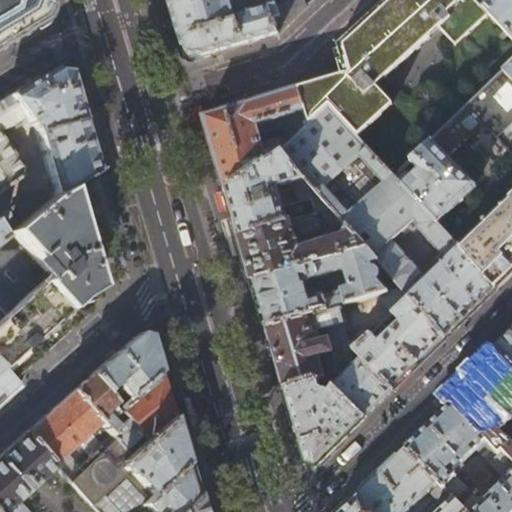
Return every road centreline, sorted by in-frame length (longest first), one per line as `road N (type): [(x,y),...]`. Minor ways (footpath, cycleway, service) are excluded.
road 1 (residential): [(511,304),(295,511)]
road 2 (residential): [(121,105),(280,59),(341,0)]
road 3 (primary): [(239,511),(174,282)]
road 4 (residential): [(0,431),(174,282)]
road 5 (primary): [(174,282),(121,105)]
